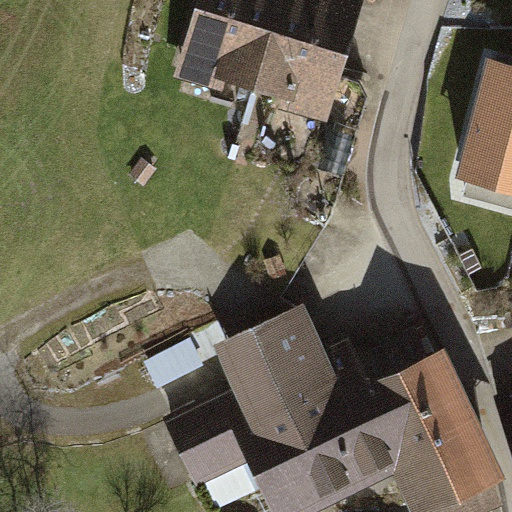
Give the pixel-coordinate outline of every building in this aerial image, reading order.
[(207,0),(190,57),(257,78),(280,0),(207,0)] [(280,0),(257,78),(325,98),(354,0),(280,0)] [(511,65),(492,60),(463,170),(511,183),(511,65)] [(300,310),(232,343),(264,417),(259,420),(242,383),(174,417),(202,477),(250,454),(278,511),(280,511),(401,454),(422,500),(434,494),(490,468),(439,355),(437,356),(425,326),(355,356),(349,342),(320,355),(300,310)] [(147,361),(158,384),(199,365),(189,342),(147,361)] [(511,394),(499,399),(511,437),(511,394)] [(473,511),(501,500),(490,468),(434,494),(442,511),(473,511)]
